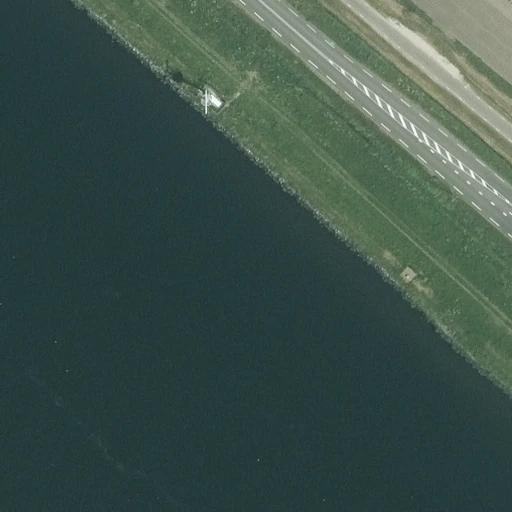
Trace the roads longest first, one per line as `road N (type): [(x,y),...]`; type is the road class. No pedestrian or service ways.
road 1 (track): [(144,0),(511,329)]
road 2 (primary): [(511,223),(256,0)]
road 3 (unclassified): [(511,135),(352,0)]
